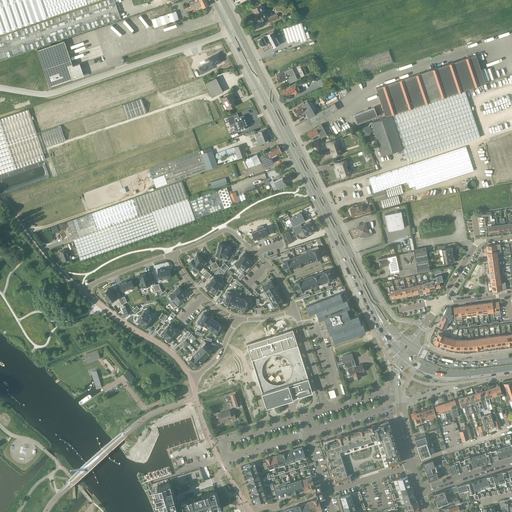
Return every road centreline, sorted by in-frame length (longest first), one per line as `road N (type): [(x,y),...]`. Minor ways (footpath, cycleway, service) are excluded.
road 1 (secondary): [(379,317),(234,31)]
road 2 (residential): [(0,88),(45,94),(234,31)]
road 3 (unknown): [(297,137),(377,83),(511,39)]
road 4 (residential): [(174,253),(232,232),(274,271),(295,309)]
road 5 (residential): [(191,379),(159,343),(82,291)]
road 6 (residential): [(82,291),(0,195)]
